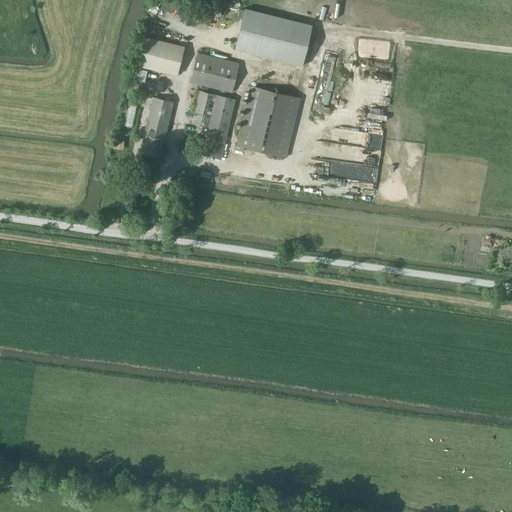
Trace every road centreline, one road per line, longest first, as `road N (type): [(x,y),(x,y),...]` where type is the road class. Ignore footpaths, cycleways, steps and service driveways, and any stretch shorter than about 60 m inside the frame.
road 1 (track): [(0,238),(511,311)]
road 2 (track): [(511,49),(321,29),(309,74)]
